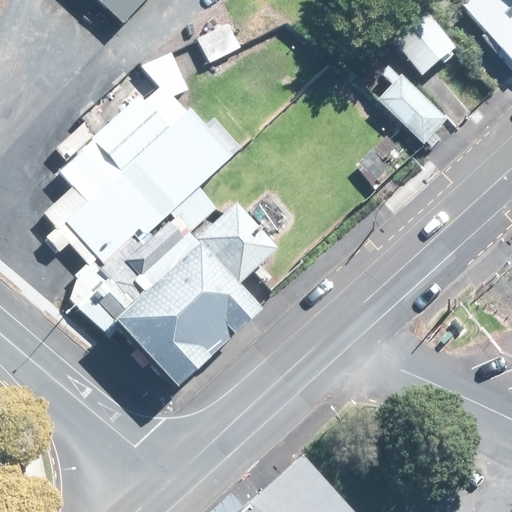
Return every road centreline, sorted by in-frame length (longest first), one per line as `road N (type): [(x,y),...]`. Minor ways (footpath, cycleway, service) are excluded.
road 1 (tertiary): [(346,317),(166,482)]
road 2 (tertiary): [(166,482),(0,332)]
road 3 (tertiary): [(511,167),(346,317)]
road 4 (unclassified): [(511,428),(385,362),(346,317)]
